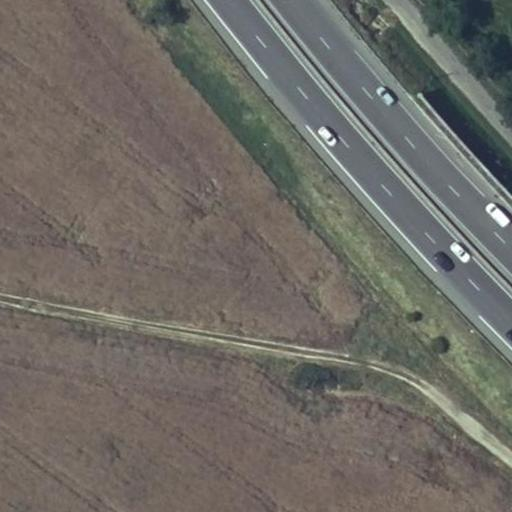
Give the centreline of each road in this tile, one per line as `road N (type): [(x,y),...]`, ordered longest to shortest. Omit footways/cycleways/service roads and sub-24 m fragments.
road 1 (track): [(511,458),(458,405),(380,364),(0,299)]
road 2 (trunk): [(229,0),(383,186),(511,323)]
road 3 (trunk): [(511,249),(290,0)]
road 4 (unclassified): [(511,134),(396,0)]
